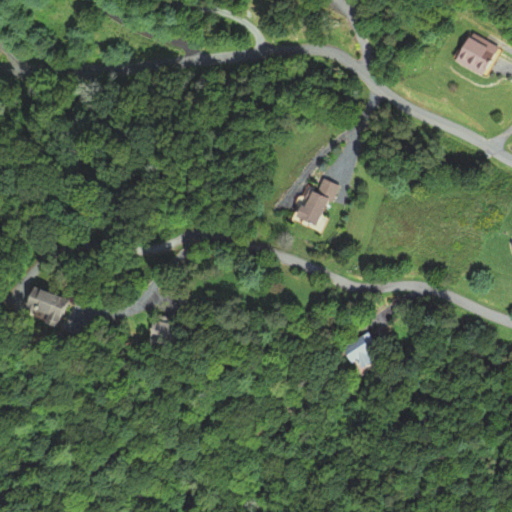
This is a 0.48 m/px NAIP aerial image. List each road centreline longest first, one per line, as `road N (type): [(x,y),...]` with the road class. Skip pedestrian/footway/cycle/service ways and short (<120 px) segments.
road 1 (residential): [(0,67),(60,76),(324,49),(399,102),(511,159)]
road 2 (residential): [(511,318),(438,287),(345,283),(206,234),(159,248),(56,250),(30,270),(14,299)]
